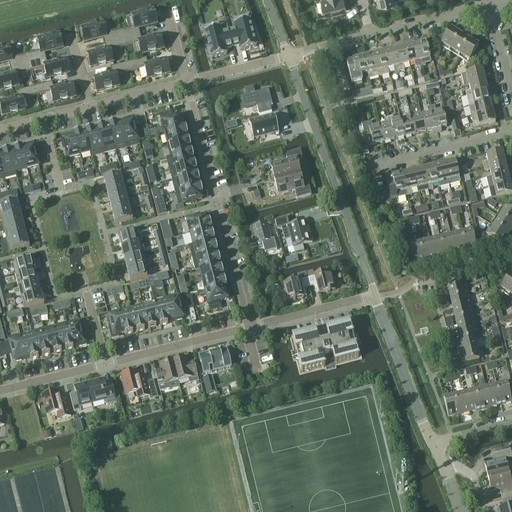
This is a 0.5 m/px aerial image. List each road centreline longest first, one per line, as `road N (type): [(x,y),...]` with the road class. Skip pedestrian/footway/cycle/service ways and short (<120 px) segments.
road 1 (unclassified): [(373,295),(288,56)]
road 2 (residential): [(249,327),(186,82)]
road 3 (residential): [(381,213),(368,167),(511,130)]
road 4 (unclassified): [(430,444),(373,295)]
road 5 (residential): [(104,364),(249,327)]
road 6 (residential): [(249,327),(373,295)]
road 7 (residential): [(369,35),(490,5)]
